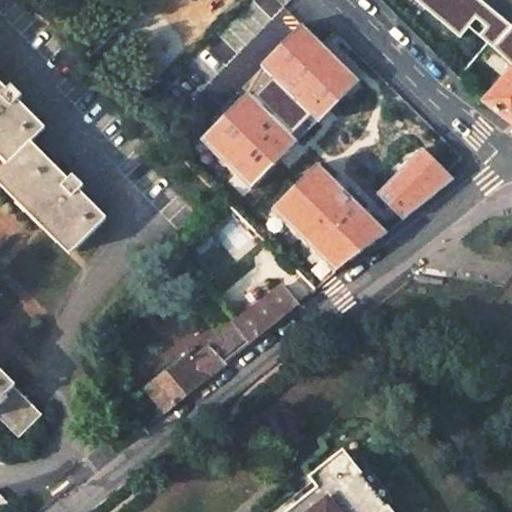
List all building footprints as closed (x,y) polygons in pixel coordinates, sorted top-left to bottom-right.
[(95,50),(45,0),(23,0),(84,61),(95,50)] [(476,38),(490,48),(511,27),(477,0),(412,0),(458,38),(472,22),(482,29),(476,38)] [(511,28),(511,27),(503,36),(511,42),(511,46),(502,59),(511,66),(511,67),(481,105),(510,128),(511,126),(511,28)] [(246,98),(199,146),(250,195),(315,126),(317,127),(357,85),(299,29),(258,71),(271,82),(251,102),(246,98)] [(0,152),(9,162),(0,171),(0,180),(69,251),(102,218),(77,192),(83,186),(71,174),(65,180),(28,144),(43,129),(16,102),(22,97),(11,86),(5,92),(0,86),(0,152)] [(402,222),(453,181),(421,151),(376,198),(402,222)] [(334,274),(386,235),(316,168),(272,214),(334,274)] [(234,326),(250,344),(296,307),(281,288),(234,326)] [(231,321),(217,332),(236,355),(250,344),(234,326),(231,321)] [(236,355),(217,332),(207,341),(210,345),(191,361),(188,356),(145,391),(164,413),(236,355)] [(0,419),(18,437),(43,413),(0,369),(0,419)] [(387,511),(340,452),(308,478),(315,487),(284,511),(387,511)] [(0,511),(2,511),(9,506),(0,495),(0,511)]
